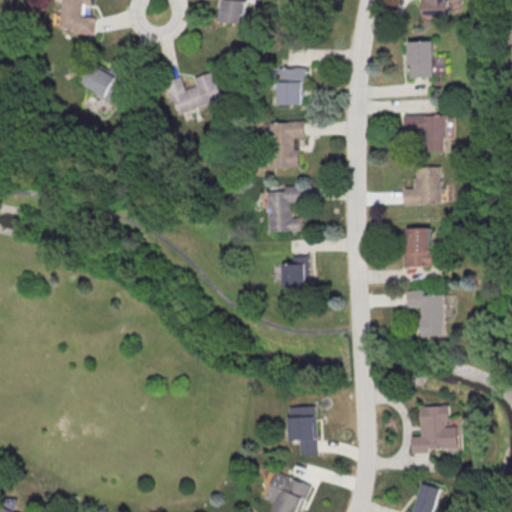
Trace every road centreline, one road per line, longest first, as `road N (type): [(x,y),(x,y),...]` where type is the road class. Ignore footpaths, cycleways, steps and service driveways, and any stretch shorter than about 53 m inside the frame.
road 1 (residential): [(365,0),(356,126),(364,341)]
road 2 (residential): [(365,381),(364,491),(356,511)]
